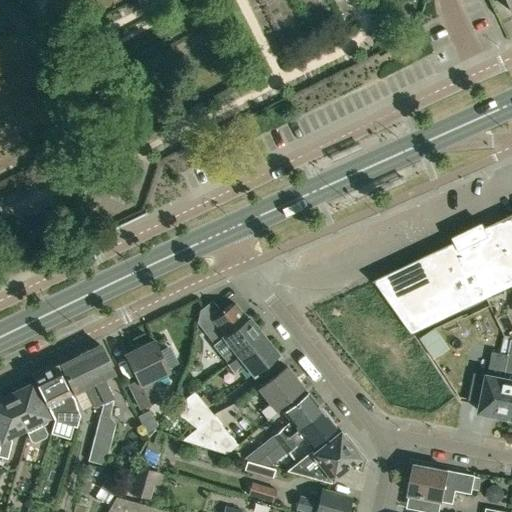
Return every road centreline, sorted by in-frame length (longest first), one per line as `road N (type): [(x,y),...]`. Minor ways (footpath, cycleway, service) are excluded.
road 1 (residential): [(480,75),(26,288)]
road 2 (residential): [(0,379),(244,266)]
road 3 (primary): [(0,339),(228,230)]
road 4 (residential): [(244,266),(380,443)]
road 5 (primary): [(228,230),(430,140)]
road 6 (residential): [(511,465),(380,443)]
